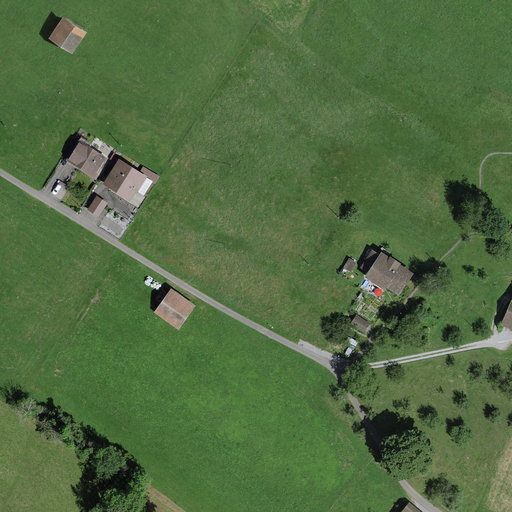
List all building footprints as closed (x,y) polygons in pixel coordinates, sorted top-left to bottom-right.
[(86,29),(63,13),(48,35),(71,50),(86,29)] [(107,158),(89,147),(91,143),(80,137),(78,140),(65,160),(94,178),(107,158)] [(159,176),(143,165),(139,172),(118,159),(102,185),(130,203),(147,177),(155,182),(159,176)] [(71,187),(59,179),(51,191),(63,199),(71,187)] [(98,217),(107,203),(95,196),(86,209),(98,217)] [(125,227),(105,215),(100,224),(119,236),(125,227)] [(412,272),(380,251),(363,277),(383,290),(385,287),(397,295),(412,272)] [(357,263),(349,258),(343,267),(351,272),(357,263)] [(195,305),(171,288),(153,312),(177,330),(195,305)] [(511,296),(499,325),(511,330),(511,296)] [(370,323),(356,314),(350,323),(363,332),(370,323)] [(421,511),(408,501),(399,511),(421,511)]
